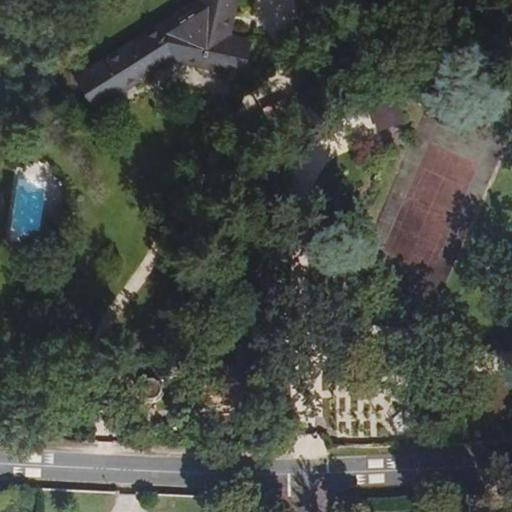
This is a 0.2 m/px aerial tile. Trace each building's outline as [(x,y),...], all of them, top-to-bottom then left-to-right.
[(227,38),(237,0),(198,0),(197,3),(71,80),(92,112),(169,65),(239,83),(251,44),(227,38)] [(410,138),(396,96),(370,102),(383,146),(410,138)] [(264,108),(270,122),(287,117),(282,103),(264,108)] [(329,138),(319,108),(292,116),(301,146),(329,138)] [(193,375),(192,358),(162,358),(163,376),(193,375)] [(244,402),(244,364),(199,366),(200,402),(244,402)] [(164,398),(165,395),(164,392),(163,389),(162,387),(160,385),(158,383),(156,382),(153,381),(150,381),(147,381),(145,382),(142,384),(140,385),(137,390),(136,393),(136,395),(137,398),(137,401),(139,403),(141,405),(143,407),(145,408),(150,409),(153,409),(156,408),(158,407),(161,405),(162,403),(164,401),(164,398)]
